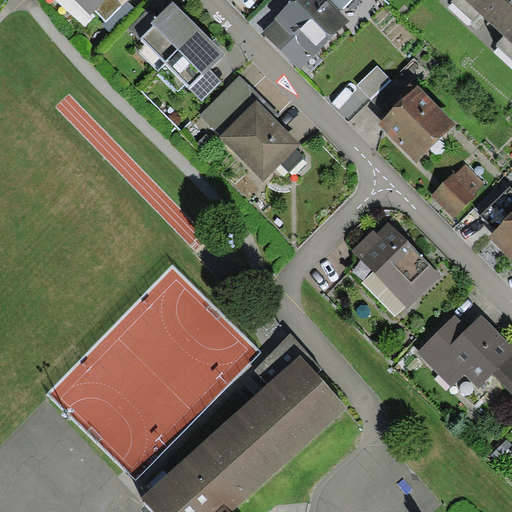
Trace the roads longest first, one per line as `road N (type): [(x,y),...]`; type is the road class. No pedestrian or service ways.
road 1 (residential): [(382,179),(192,0)]
road 2 (residential): [(511,311),(382,179)]
road 3 (residential): [(382,179),(296,273)]
